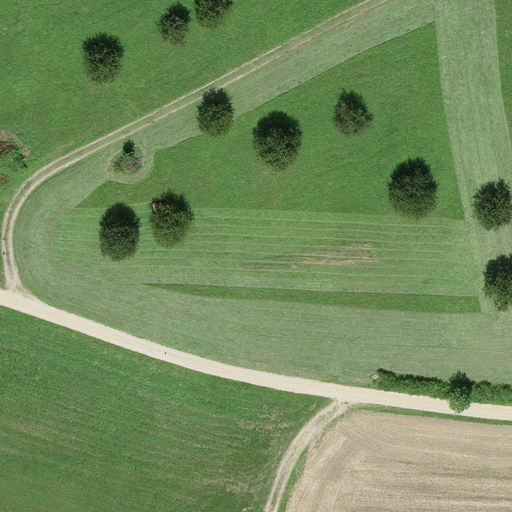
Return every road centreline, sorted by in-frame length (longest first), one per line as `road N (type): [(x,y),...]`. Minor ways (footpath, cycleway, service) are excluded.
road 1 (track): [(385,0),(25,187),(5,229),(8,277),(29,308)]
road 2 (track): [(511,410),(352,395),(191,367),(0,299)]
road 3 (track): [(270,511),(292,451),(352,395)]
